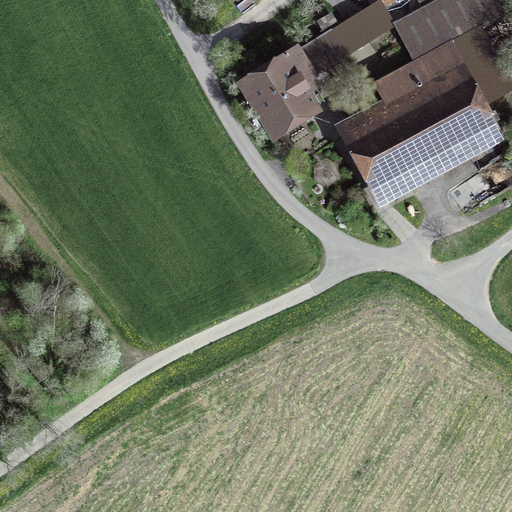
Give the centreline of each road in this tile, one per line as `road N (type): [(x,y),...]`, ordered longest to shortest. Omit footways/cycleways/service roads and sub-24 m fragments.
road 1 (unclassified): [(162,0),(248,150),(300,214),(368,257),(441,285),(511,343)]
road 2 (track): [(137,369),(0,186)]
